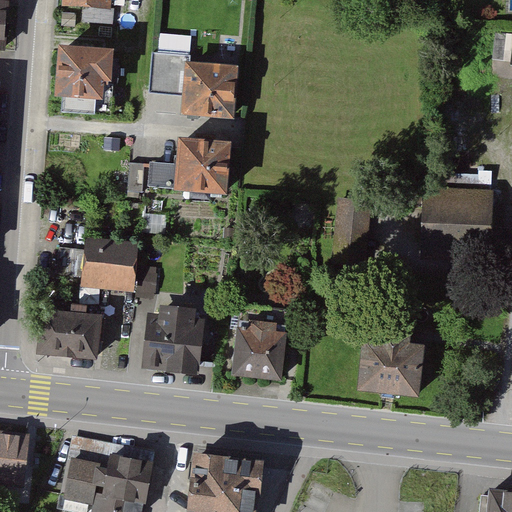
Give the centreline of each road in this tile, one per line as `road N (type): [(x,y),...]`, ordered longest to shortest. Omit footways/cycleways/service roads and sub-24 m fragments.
road 1 (secondary): [(511,448),(2,392)]
road 2 (residential): [(34,0),(2,392)]
